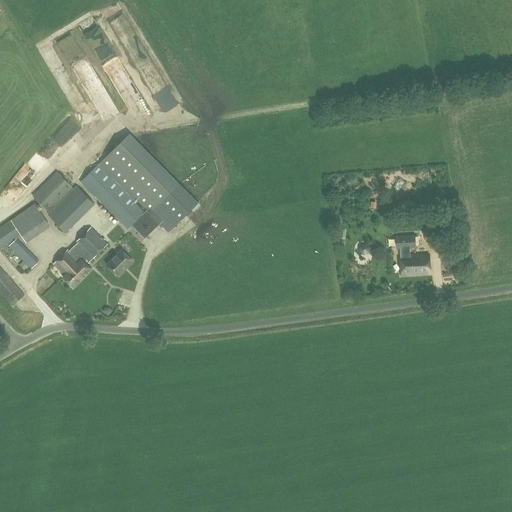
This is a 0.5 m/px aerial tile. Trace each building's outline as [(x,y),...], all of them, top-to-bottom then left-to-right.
[(111,53),(116,51),(107,33),(100,37),(105,47),(102,49),(109,63),(115,60),(111,53)] [(41,50),(51,69),(74,57),(64,38),(41,50)] [(122,94),(137,87),(135,82),(120,88),(122,94)] [(128,230),(132,225),(146,239),(161,224),(168,232),(198,202),(130,133),(99,163),(136,201),(99,164),(81,182),(128,230)] [(33,195),(49,213),(74,188),(57,171),(33,195)] [(14,200),(22,194),(18,189),(10,195),(14,200)] [(4,204),(13,206),(14,200),(6,198),(4,204)] [(0,249),(26,231),(29,235),(36,230),(33,226),(46,218),(35,203),(34,204),(32,201),(22,209),(23,211),(0,227),(0,249)] [(53,264),(63,274),(62,275),(68,282),(66,284),(70,288),(72,286),(73,287),(91,269),(87,264),(93,258),(107,244),(91,227),(76,241),(78,242),(69,250),(68,249),(53,264)] [(416,247),(415,235),(396,236),(397,248),(416,247)] [(133,261),(122,249),(107,264),(118,276),(133,261)] [(461,269),(458,253),(442,255),(445,271),(461,269)] [(430,274),(429,254),(401,256),(402,275),(430,274)] [(0,292),(12,306),(25,295),(0,266),(0,292)]
